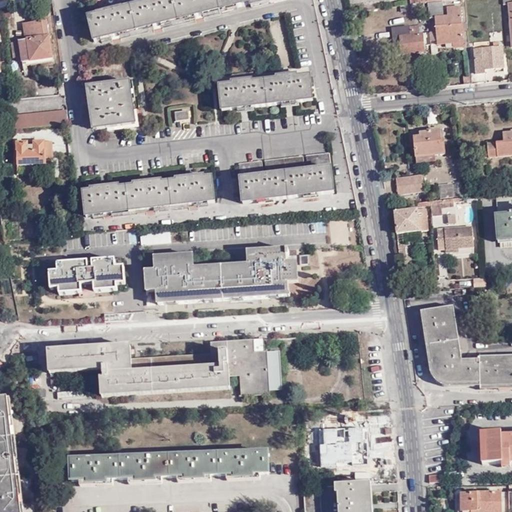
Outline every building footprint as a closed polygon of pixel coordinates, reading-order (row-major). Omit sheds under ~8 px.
[(160,0),(89,16),(94,40),(270,0),(272,0),(274,3),(289,0),(160,0)] [(511,0),(502,0),(503,5),(509,5),(511,36),(511,0)] [(439,2),(427,3),(428,18),(435,17),(436,31),(437,40),(453,38),(453,44),(464,42),(463,31),(462,28),(460,28),(460,23),(462,23),(460,6),(446,8),(447,16),(441,17),(439,2)] [(31,64),(52,62),(50,37),(47,37),(46,21),(24,23),(26,41),(19,41),(20,57),(22,75),(27,74),(26,64),(31,64)] [(463,31),(468,31),(467,23),(462,23),(460,23),(460,28),(462,28),(463,31)] [(423,43),(430,43),(430,41),(430,35),(422,35),(421,27),(410,28),(410,26),(392,28),(394,54),(424,52),(423,43)] [(13,57),(20,57),(19,41),(11,42),(13,57)] [(485,74),(485,70),(504,68),(502,47),(500,48),(499,43),(494,43),(494,48),(475,50),(477,74),(485,74)] [(31,70),(53,68),(52,62),(31,64),(31,70)] [(312,101),(310,75),(219,86),(221,111),(312,101)] [(133,115),(129,80),(87,84),(91,120),(94,119),(94,126),(130,122),(129,115),(133,115)] [(187,119),(187,111),(175,112),(175,120),(187,119)] [(8,117),(7,131),(68,125),(67,112),(8,117)] [(413,140),(415,159),(434,158),(445,156),(442,131),(428,133),(428,135),(419,136),(420,139),(413,140)] [(511,132),(511,134),(503,135),(503,143),(488,144),(488,157),(511,155),(511,132)] [(34,142),(34,146),(27,146),(27,143),(18,142),(18,152),(16,152),(16,164),(46,164),(46,158),(52,158),(52,141),(34,142)] [(305,171),(303,158),(265,161),(267,176),(263,176),(262,162),(239,165),(243,203),(334,193),(329,154),(306,157),(308,171),(305,171)] [(395,178),(397,194),(424,191),(422,176),(395,178)] [(214,203),(212,180),(84,194),(86,218),(214,203)] [(440,198),(456,196),(456,183),(439,184),(440,198)] [(511,196),(497,198),(502,248),(511,247),(511,196)] [(453,202),(432,204),(433,215),(441,214),(440,207),(453,206),(453,202)] [(398,235),(431,233),(428,211),(396,213),(398,235)] [(454,213),(447,214),(448,224),(455,223),(454,213)] [(473,248),(472,227),(437,228),(438,250),(446,250),(459,249),(473,248)] [(410,257),(409,247),(399,248),(400,257),(410,257)] [(145,275),(145,296),(156,296),(156,307),(286,302),(286,289),(295,288),(294,260),(286,260),(285,254),(246,256),(246,270),(192,273),(192,259),(154,261),(154,275),(145,275)] [(156,296),(145,296),(146,308),(156,307),(156,296)] [(511,356),(482,358),(482,359),(480,359),(479,361),(464,361),(455,308),(427,312),(428,325),(426,325),(427,333),(430,333),(433,333),(433,338),(431,338),(435,365),(438,364),(439,372),(436,373),(438,378),(441,382),(447,384),(481,383),(482,387),(511,386),(511,388),(511,356)] [(253,354),(252,342),(210,344),(211,356),(131,359),(130,347),(48,352),(49,373),(105,370),(106,379),(104,379),(104,396),(231,390),(231,377),(244,377),(245,393),(281,391),(278,352),(253,354)] [(0,511),(19,511),(7,402),(0,402),(0,511)] [(350,413),(333,414),(333,416),(327,416),(327,424),(350,423),(350,413)] [(352,428),(352,446),(359,446),(359,454),(374,454),(373,427),(352,428)] [(511,434),(502,435),(502,431),(482,431),(483,463),(503,463),(511,463),(511,462),(511,434)] [(270,477),(269,456),(72,462),(72,482),(85,483),(86,484),(106,484),(106,482),(136,481),(136,483),(157,483),(157,480),(188,479),(187,482),(207,481),(207,479),(236,478),(236,479),(255,480),(255,478),(270,477)] [(339,511),(373,511),(373,485),(338,487),(339,511)] [(306,511),(323,511),(323,488),(306,489),(306,511)] [(511,511),(511,491),(463,493),(464,511),(481,511),(480,511),(511,511)]
